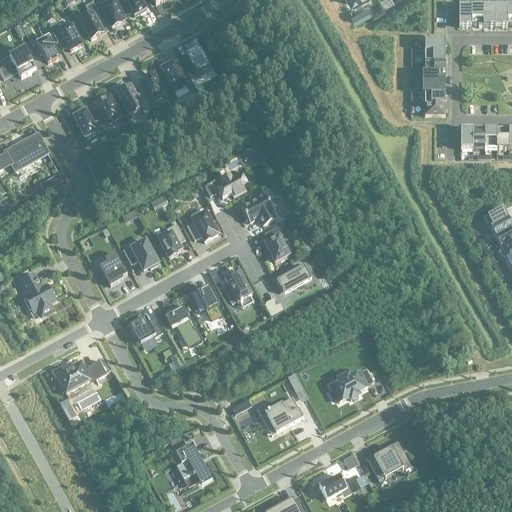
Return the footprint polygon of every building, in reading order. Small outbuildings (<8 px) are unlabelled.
[(117,0),(126,17),(131,14),(133,19),(139,16),(140,17),(145,14),(144,13),(146,12),(139,0),(117,0)] [(113,3),(101,10),(99,6),(94,8),(96,14),(103,25),(107,23),(111,31),(119,26),(119,25),(124,23),(113,3)] [(361,9),(350,15),(354,23),(365,16),(361,9)] [(470,9),(458,9),(458,29),(468,29),(469,29),(470,29),(470,9)] [(482,9),(470,9),(470,29),(471,29),(471,27),(477,27),(477,29),(482,29),(482,9)] [(494,9),(482,9),(482,29),(489,29),(492,29),(493,29),(494,29),(494,9)] [(506,9),(494,9),(494,29),(501,29),(504,29),(505,29),(506,29),(506,9)] [(42,13),(41,14),(46,22),(52,19),(47,10),(42,13)] [(79,23),(90,42),(102,36),(101,34),(106,31),(103,25),(96,14),(79,23)] [(56,29),(53,24),(48,27),(57,44),(62,41),(69,53),(80,46),(68,23),(56,29)] [(18,27),(13,29),(19,40),(24,37),(18,27)] [(53,47),(57,45),(52,36),(35,45),(47,66),(59,59),(53,47)] [(444,42),(424,42),(424,54),(444,54),(444,52),(444,51),(444,49),(444,48),(444,42)] [(12,77),(17,74),(20,80),(35,72),(30,62),(35,59),(28,46),(11,55),(12,57),(9,59),(12,66),(7,69),(12,77)] [(209,72),(197,51),(184,58),(185,62),(180,65),(186,75),(191,72),(195,79),(209,72)] [(444,54),(424,54),(424,64),(444,64),(444,54)] [(182,78),(174,64),(161,71),(174,95),(186,88),(188,93),(194,90),(186,76),(182,78)] [(444,64),(424,64),(424,75),(444,75),(444,64)] [(444,86),(444,80),(444,76),(444,75),(424,75),(421,75),(421,86),(444,86)] [(149,101),(149,102),(162,95),(152,76),(143,80),(144,82),(139,84),(140,85),(136,88),(144,103),(149,101)] [(424,97),(444,97),(444,86),(421,86),(421,97),(424,97)] [(121,93),(117,95),(129,118),(141,111),(143,116),(149,113),(142,100),(137,103),(129,88),(128,89),(127,87),(120,91),(121,93)] [(444,97),(424,97),(424,108),(444,108),(444,106),(444,105),(444,99),(444,98),(444,97)] [(109,129),(107,126),(119,120),(108,100),(96,106),(103,120),(98,123),(103,132),(109,129)] [(444,108),(424,108),(424,119),(444,119),(444,108)] [(85,141),(96,135),(97,134),(102,131),(97,123),(92,126),(85,113),(85,112),(84,113),(81,114),(76,117),(73,119),(72,119),(73,120),(84,140),(84,141),(85,141)] [(156,125),(145,131),(148,136),(158,131),(156,125)] [(14,174),(46,156),(56,174),(57,174),(47,157),(36,136),(33,131),(33,132),(35,137),(4,154),(3,153),(2,154),(14,175),(14,174)] [(472,132),(460,132),(460,152),(472,152),(472,132)] [(484,132),(472,132),(472,152),(484,152),(484,132)] [(490,132),(484,132),(484,152),(496,152),(496,132),(493,132),(491,132),(490,132)] [(508,132),(496,132),(496,152),(508,152),(508,132)] [(255,147),(242,154),(246,161),(249,159),(252,165),(262,160),(255,147)] [(209,186),(204,189),(209,199),(215,196),(214,195),(217,193),(221,200),(231,195),(233,199),(244,193),(248,191),(245,185),(239,175),(230,180),(229,178),(221,182),(222,184),(215,188),(215,189),(211,190),(209,186)] [(58,176),(49,181),(53,189),(62,184),(58,176)] [(276,183),(269,187),(274,196),(281,193),(276,183)] [(241,210),(249,225),(258,220),(262,229),(275,222),(270,213),(272,212),(264,197),(241,210)] [(161,198),(150,204),(154,212),(155,212),(165,206),(161,198)] [(0,213),(0,219),(9,214),(7,210),(0,213)] [(502,211),(482,222),(487,232),(490,231),(489,231),(507,221),(502,211)] [(201,239),(204,245),(210,242),(210,241),(217,237),(205,215),(192,222),(193,225),(186,229),(194,243),(201,239)] [(511,230),(511,229),(507,221),(489,231),(490,231),(495,240),(511,230)] [(177,246),(178,244),(183,241),(175,227),(161,234),(163,236),(156,240),(168,261),(176,257),(175,255),(181,252),(177,246)] [(268,254),(269,256),(270,257),(274,264),(274,265),(275,265),(289,257),(278,239),(281,237),(277,228),(263,236),(267,245),(265,246),(264,247),(267,253),(268,254)] [(511,242),(511,230),(495,240),(500,250),(511,242)] [(298,244),(304,255),(310,252),(304,240),(298,244)] [(505,259),(511,255),(511,242),(500,250),(505,259)] [(156,266),(157,265),(145,243),(131,250),(130,249),(123,253),(130,267),(137,263),(143,273),(149,270),(150,271),(157,267),(156,266)] [(118,284),(122,282),(121,280),(126,277),(114,255),(104,261),(106,265),(99,269),(109,289),(118,284)] [(503,260),(508,270),(509,269),(511,267),(511,255),(505,259),(503,260)] [(297,266),(271,281),(278,295),(282,293),(284,296),(310,282),(302,268),(299,270),(297,266)] [(227,286),(222,289),(231,306),(236,303),(237,304),(237,305),(238,305),(238,304),(240,306),(242,305),(240,303),(250,298),(251,297),(250,297),(237,273),(237,272),(236,273),(231,276),(230,274),(224,277),(225,279),(224,280),(223,280),(224,281),(227,286)] [(33,277),(20,284),(28,298),(24,300),(27,306),(27,309),(34,322),(41,318),(41,319),(52,313),(48,306),(54,302),(53,299),(53,296),(51,292),(48,291),(47,288),(39,292),(37,289),(39,288),(33,277)] [(199,314),(204,311),(210,322),(216,319),(220,317),(223,322),(224,322),(216,308),(218,307),(210,292),(209,292),(208,290),(203,293),(198,295),(196,292),(189,296),(193,304),(192,304),(197,315),(198,314),(199,315),(199,314)] [(270,302),(264,306),(271,317),(278,313),(271,302),(270,302)] [(190,322),(188,323),(187,321),(188,321),(181,309),(181,310),(174,314),(171,309),(164,313),(166,318),(164,319),(164,318),(163,319),(164,319),(163,320),(168,330),(169,330),(170,330),(171,332),(175,330),(176,330),(181,339),(184,337),(186,341),(188,345),(189,345),(191,349),(196,346),(197,346),(201,343),(195,331),(193,332),(192,330),(194,329),(190,322)] [(139,322),(129,327),(139,346),(153,339),(154,341),(162,336),(154,321),(148,325),(145,320),(140,323),(139,322)] [(170,359),(176,371),(182,367),(176,356),(170,359)] [(65,396),(89,383),(87,381),(93,378),(95,382),(106,376),(98,362),(87,368),(89,371),(84,374),(80,367),(71,371),(65,375),(56,380),(61,388),(58,390),(61,396),(64,394),(65,396)] [(358,374),(349,379),(348,376),(337,382),(339,384),(330,389),(332,393),(328,395),(332,403),(336,401),(338,405),(348,399),(350,402),(358,398),(356,395),(366,389),(365,388),(372,384),(365,372),(359,375),(358,374)] [(294,377),(288,381),(297,396),(302,393),(294,377)] [(275,436),(303,421),(291,400),(264,415),(275,436)] [(66,402),(59,406),(67,422),(75,418),(66,402)] [(247,402),(231,411),(234,418),(251,408),(247,402)] [(180,439),(169,445),(172,450),(182,444),(180,439)] [(377,483),(384,479),(383,477),(407,464),(408,466),(409,465),(397,444),(385,450),(385,452),(367,462),(366,460),(365,461),(377,483)] [(192,446),(181,452),(186,463),(180,466),(181,467),(178,468),(185,481),(184,481),(185,483),(188,481),(192,488),(197,485),(197,486),(198,485),(201,488),(211,482),(192,446)] [(346,491),(349,489),(352,495),(359,491),(354,481),(347,484),(347,485),(343,487),(338,478),(318,489),(325,502),(346,491)] [(297,511),(292,500),(291,501),(286,504),(285,504),(285,506),(281,508),(280,507),(279,507),(270,511),(297,511)]
